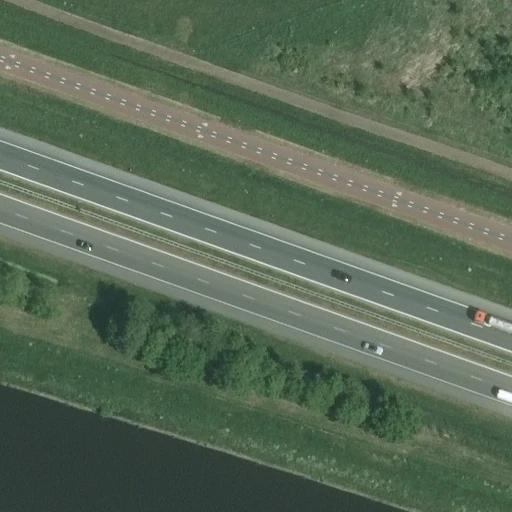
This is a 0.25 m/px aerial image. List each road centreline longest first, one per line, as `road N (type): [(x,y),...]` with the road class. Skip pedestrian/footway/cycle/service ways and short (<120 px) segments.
road 1 (residential): [(511,241),(0,59)]
road 2 (motorway): [(0,211),(511,393)]
road 3 (motorway): [(511,339),(0,157)]
